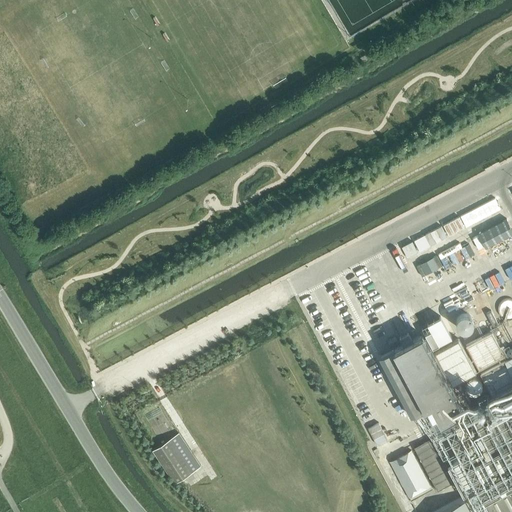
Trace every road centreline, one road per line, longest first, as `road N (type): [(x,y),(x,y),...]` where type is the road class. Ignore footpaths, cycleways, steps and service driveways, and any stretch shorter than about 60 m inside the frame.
road 1 (unclassified): [(137,511),(0,295)]
road 2 (unknown): [(344,339),(410,299),(487,283),(501,262)]
